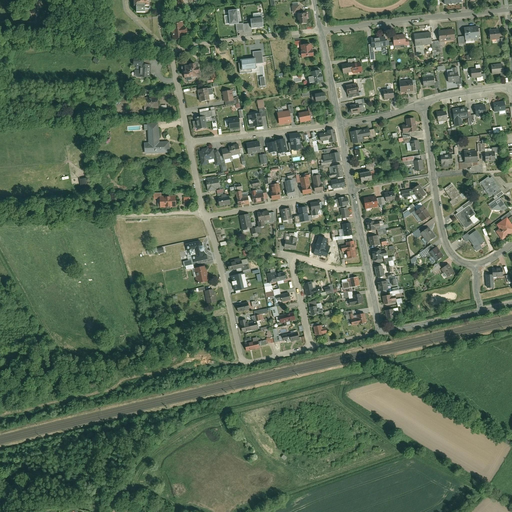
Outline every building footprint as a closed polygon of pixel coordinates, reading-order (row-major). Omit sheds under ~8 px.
[(236,24),(238,23),(237,9),(228,10),(229,15),(230,24),(236,24)] [(251,19),(251,23),(252,28),(263,27),(262,17),(251,19)] [(182,20),(171,21),(173,40),(184,39),(183,31),(186,31),(186,25),(183,25),(182,20)] [(244,30),(243,24),(243,23),(238,23),(236,24),(237,31),(244,30)] [(251,23),(243,24),(244,30),(245,32),(252,31),(252,28),(251,23)] [(477,23),(463,25),(464,37),(478,36),(477,23)] [(498,26),(488,27),(489,37),(498,36),(498,26)] [(453,27),(437,28),(438,40),(454,39),(453,27)] [(430,29),(414,31),(416,52),(423,51),(422,43),(431,42),(430,29)] [(404,32),(392,33),(393,43),(405,41),(404,32)] [(384,34),(370,36),(371,46),(385,44),(384,34)] [(312,44),(301,45),(301,51),(300,51),(301,57),(313,56),(312,44)] [(287,45),(275,46),(276,57),(287,56),(287,45)] [(253,52),(254,58),(255,58),(255,63),(263,62),(262,51),(253,52)] [(135,69),(134,76),(149,77),(150,64),(143,64),(144,58),(134,57),(134,64),(140,64),(140,69),(135,69)] [(255,63),(255,58),(254,58),(240,60),(241,63),(239,63),(240,73),(252,72),(252,69),(256,68),(255,63)] [(188,63),(180,63),(181,72),(183,72),(183,76),(196,76),(196,73),(198,73),(198,65),(195,66),(195,61),(188,61),(188,63)] [(350,62),(341,64),(342,73),(348,72),(348,75),(352,74),(352,73),(361,71),(359,62),(350,63),(350,62)] [(502,63),(490,64),(492,74),(500,73),(503,73),(503,69),(502,63)] [(452,71),(446,72),(447,82),(454,81),(458,81),(457,77),(457,66),(452,66),(452,71)] [(479,67),(470,69),(471,77),(476,77),(476,81),(482,80),(482,79),(482,75),(480,76),(480,73),(479,67)] [(323,82),(321,70),(310,72),(311,77),(308,77),(309,83),(312,83),(312,84),(323,82)] [(433,75),(422,76),(422,86),(433,85),(433,81),(433,75)] [(411,79),(398,81),(400,92),(405,91),(406,94),(413,93),(412,84),(411,79)] [(345,85),(347,94),(351,93),(351,96),(357,95),(357,92),(358,91),(356,83),(345,85)] [(207,88),(197,90),(199,102),(209,100),(208,94),(213,94),(212,88),(207,89),(207,88)] [(392,88),(382,89),(383,99),(393,97),(393,94),(392,88)] [(232,90),(223,92),(224,102),(226,102),(234,100),(234,99),(232,90)] [(315,102),(325,101),(324,92),(311,94),(312,101),(315,100),(315,102)] [(158,96),(143,97),(144,110),(150,110),(150,107),(158,107),(158,96)] [(238,96),(234,99),(234,100),(226,102),(226,105),(239,103),(238,96)] [(259,113),(260,117),(265,116),(262,99),(256,100),(259,113)] [(504,100),(492,102),(494,111),(505,109),(504,100)] [(355,104),(348,105),(350,113),(364,110),(362,103),(358,104),(358,103),(355,104)] [(484,103),(473,105),(475,114),(485,113),(484,103)] [(466,106),(451,108),(454,124),(461,123),(461,118),(467,117),(468,117),(467,115),(466,106)] [(331,118),(329,108),(316,110),(317,115),(323,114),(324,120),(331,118)] [(445,109),(436,111),(437,121),(447,119),(445,109)] [(197,129),(207,128),(206,118),(216,116),(215,110),(200,112),(200,117),(195,118),(195,121),(193,121),(194,127),(196,126),(197,129)] [(288,110),(276,112),(278,124),(290,122),(289,113),(288,110)] [(309,117),(308,110),(307,110),(297,112),(299,122),(310,120),(309,117)] [(259,113),(247,115),(249,127),(261,125),(260,117),(259,113)] [(237,117),(227,118),(229,128),(239,127),(237,117)] [(415,117),(406,118),(406,125),(400,126),(401,133),(409,132),(416,131),(415,117)] [(158,123),(144,124),(144,129),(148,129),(149,142),(144,142),(145,153),(170,151),(170,141),(159,141),(158,123)] [(368,127),(350,131),(352,144),(361,142),(360,136),(367,135),(369,135),(368,129),(368,127)] [(327,133),(319,134),(321,141),(329,139),(329,142),(337,141),(335,129),(327,131),(327,133)] [(299,133),(289,134),(291,150),(301,148),(299,133)] [(410,139),(409,139),(409,140),(410,151),(420,150),(419,138),(410,139)] [(284,139),(276,141),(276,142),(278,150),(278,153),(287,151),(284,139)] [(257,140),(245,143),(247,154),(260,152),(257,140)] [(278,150),(276,142),(268,143),(270,152),(278,150)] [(221,151),(223,159),(231,157),(230,155),(239,153),(237,144),(228,146),(228,149),(221,151)] [(484,152),(485,161),(495,160),(494,153),(498,153),(498,146),(491,147),(491,151),(484,152)] [(202,151),(199,152),(202,165),(209,164),(208,160),(214,159),(215,166),(220,165),(221,165),(221,162),(218,150),(214,150),(213,148),(208,149),(208,148),(202,150),(202,151)] [(354,150),(356,161),(365,159),(363,149),(354,150)] [(463,151),(464,163),(477,162),(476,150),(463,151)] [(333,163),(341,162),(339,152),(331,153),(332,157),(324,158),(324,162),(333,161),(333,163)] [(441,166),(448,166),(448,164),(451,163),(450,153),(440,154),(441,166)] [(419,159),(413,160),(414,171),(423,170),(422,159),(419,159)] [(330,179),(343,176),(341,165),(333,166),(334,173),(329,174),(330,179)] [(359,173),(360,183),(371,181),(369,171),(359,173)] [(300,182),(302,194),(310,192),(307,177),(310,177),(309,172),(304,173),(304,174),(299,175),(300,182)] [(319,175),(311,176),(314,192),(322,191),(319,175)] [(487,176),(479,182),(489,195),(492,193),(499,188),(491,176),(489,178),(487,176)] [(88,177),(80,179),(81,187),(90,186),(88,177)] [(331,180),(332,189),(345,187),(343,178),(331,180)] [(218,179),(206,181),(208,192),(217,190),(216,188),(220,187),(218,179)] [(284,180),(287,196),(295,195),(291,179),(284,180)] [(270,194),(271,200),(279,198),(278,193),(280,193),(278,182),(270,184),(272,194),(270,194)] [(425,194),(418,183),(410,189),(413,194),(417,200),(425,194)] [(446,191),(445,191),(451,199),(449,201),(452,206),(462,199),(453,186),(452,186),(446,191)] [(499,188),(492,193),(494,196),(495,195),(501,191),(499,188)] [(240,190),(235,191),(237,205),(248,203),(247,195),(241,196),(240,190)] [(251,190),(253,203),(263,201),(262,192),(256,193),(255,190),(251,190)] [(393,191),(383,192),(385,201),(395,199),(393,191)] [(221,197),(217,198),(219,206),(230,204),(228,196),(227,196),(227,194),(221,196),(221,197)] [(160,207),(176,207),(176,195),(161,195),(160,195),(160,198),(160,207)] [(374,195),(362,198),(365,208),(377,206),(374,195)] [(499,196),(488,204),(492,210),(503,212),(508,209),(499,196)] [(349,205),(347,197),(336,199),(337,207),(349,205)] [(461,206),(463,209),(468,205),(469,205),(472,203),(470,199),(461,206)] [(312,210),(313,215),(318,214),(317,210),(320,209),(319,202),(310,203),(311,211),(312,210)] [(429,215),(422,205),(416,210),(413,212),(420,221),(429,215)] [(455,214),(464,228),(472,223),(469,217),(474,213),(469,205),(468,205),(463,209),(455,214)] [(306,207),(297,208),(298,215),(300,222),(309,221),(306,207)] [(290,208),(280,209),(282,220),(291,219),(290,208)] [(348,208),(340,209),(342,219),(349,218),(348,208)] [(267,210),(255,212),(258,227),(265,225),(264,220),(268,219),(269,219),(268,212),(267,210)] [(500,216),(502,219),(506,216),(507,217),(511,214),(508,210),(500,216)] [(238,215),(241,229),(251,227),(248,213),(238,215)] [(495,231),(501,239),(511,231),(511,224),(507,217),(506,216),(502,219),(495,224),(499,228),(495,231)] [(365,222),(367,231),(376,229),(383,228),(382,220),(372,222),(372,221),(365,222)] [(190,221),(174,225),(176,235),(192,232),(190,221)] [(351,223),(343,224),(345,236),(353,235),(351,223)] [(436,235),(428,225),(420,232),(419,232),(421,235),(427,242),(436,235)] [(383,228),(376,229),(377,235),(386,234),(385,227),(383,228)] [(419,232),(420,232),(418,228),(411,232),(416,238),(421,235),(419,232)] [(475,229),(468,234),(466,232),(461,236),(465,242),(469,239),(473,245),(472,247),(475,252),(481,248),(479,244),(483,241),(475,229)] [(368,237),(370,246),(380,244),(379,237),(377,238),(377,235),(368,237)] [(289,240),(285,239),(283,247),(294,249),(296,237),(290,236),(289,240)] [(327,238),(318,236),(313,253),(320,256),(320,254),(325,256),(328,248),(324,247),(327,238)] [(199,240),(186,243),(187,252),(190,251),(191,255),(192,254),(193,261),(208,258),(207,253),(205,251),(204,250),(205,249),(205,247),(204,246),(204,245),(203,242),(199,240)] [(354,241),(346,242),(347,246),(342,247),(343,252),(347,252),(348,258),(356,257),(355,250),(356,250),(354,241)] [(428,252),(434,248),(431,244),(419,252),(423,259),(430,254),(428,252)] [(442,255),(436,246),(434,248),(428,252),(430,254),(434,261),(442,255)] [(152,255),(163,252),(162,247),(151,249),(152,255)] [(381,249),(371,251),(373,261),(383,259),(382,256),(387,255),(385,250),(381,250),(381,249)] [(240,257),(231,259),(232,261),(226,263),(228,270),(241,267),(242,267),(242,265),(240,257)] [(454,271),(448,263),(441,268),(447,276),(454,271)] [(382,265),(374,267),(376,277),(383,275),(382,265)] [(205,266),(195,268),(197,277),(195,277),(196,283),(210,280),(207,269),(206,269),(205,266)] [(502,269),(492,269),(492,275),(492,277),(502,276),(502,269)] [(275,271),(266,273),(268,282),(268,283),(270,282),(276,281),(282,279),(285,279),(283,271),(275,273),(275,271)] [(360,286),(358,277),(352,278),(349,279),(348,279),(349,282),(343,283),(344,288),(350,287),(360,286)] [(387,280),(377,282),(379,291),(387,290),(386,285),(388,284),(387,280)] [(245,281),(232,284),(233,291),(245,289),(246,288),(245,281)] [(311,281),(303,283),(305,296),(321,293),(320,286),(312,287),(311,281)] [(272,289),(271,285),(270,282),(268,283),(268,282),(263,283),(265,292),(272,291),(272,289)] [(324,289),(325,294),(333,292),(331,284),(328,285),(328,288),(324,289)] [(214,293),(213,288),(204,291),(207,304),(217,302),(215,293),(214,293)] [(290,300),(288,292),(280,294),(275,295),(276,302),(274,303),(275,306),(276,306),(278,305),(278,302),(290,300)] [(363,303),(361,294),(353,295),(354,299),(349,299),(350,305),(363,303)] [(381,295),(383,304),(391,303),(390,301),(396,300),(395,295),(389,295),(389,294),(381,295)] [(307,302),(310,315),(317,313),(317,312),(321,311),(320,307),(317,308),(315,300),(307,302)] [(250,309),(248,302),(237,304),(238,311),(250,309)] [(254,311),(256,321),(261,320),(260,314),(268,312),(267,308),(254,311)] [(384,310),(386,320),(398,318),(396,311),(392,312),(392,308),(384,310)] [(295,319),(293,311),(278,314),(278,315),(280,323),(295,319)] [(367,323),(365,313),(356,315),(357,318),(351,320),(352,326),(367,323)] [(248,323),(247,319),(240,320),(242,331),(258,328),(256,321),(248,323)] [(321,327),(321,324),(313,326),(314,335),(322,333),(326,332),(325,326),(321,327)] [(297,331),(281,334),(282,340),(285,339),(285,342),(299,339),(297,331)] [(258,340),(245,343),(246,351),(260,348),(258,340)]
